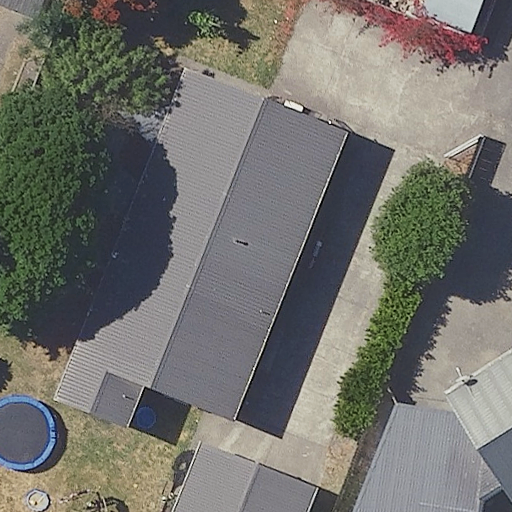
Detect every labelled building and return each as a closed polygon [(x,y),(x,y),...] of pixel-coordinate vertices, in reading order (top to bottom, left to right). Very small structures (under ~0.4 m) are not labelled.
[(60,0),(0,0),(0,12),(49,31),(60,0)] [(135,261),(83,241),(62,294),(114,314),(75,414),(147,442),(164,400),(251,435),(360,159),(200,96),(135,261)] [(511,374),(460,411),(511,484),(511,374)] [(365,511),(498,511),(506,495),(470,436),(410,410),(365,511)] [(323,511),(327,504),(214,455),(189,511),(323,511)]
